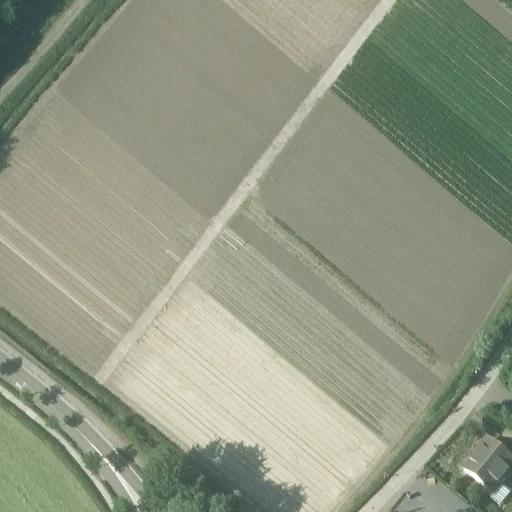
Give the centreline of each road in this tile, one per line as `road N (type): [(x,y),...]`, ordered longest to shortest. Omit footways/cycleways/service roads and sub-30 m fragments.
road 1 (track): [(113,357),(391,0)]
road 2 (unclassified): [(364,511),(482,382),(511,335)]
road 3 (tertiary): [(144,511),(111,466),(0,360)]
road 4 (track): [(79,0),(0,92)]
